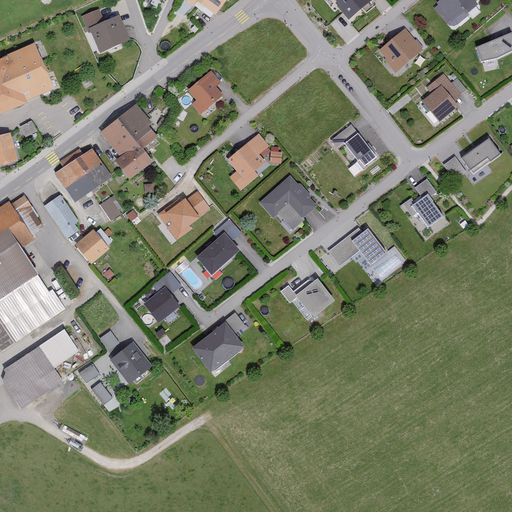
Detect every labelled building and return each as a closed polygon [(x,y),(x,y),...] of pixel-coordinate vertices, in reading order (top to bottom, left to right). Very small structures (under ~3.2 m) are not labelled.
[(246,0),(183,0),(213,20),(215,15),(218,17),(229,0),(241,0),(245,2),(246,0)] [(333,0),(340,6),(337,9),(349,22),(373,1),(371,0),(333,0)] [(435,10),(450,28),(457,27),(481,7),(477,3),(481,0),(443,0),(438,5),(439,7),(435,10)] [(131,43),(120,16),(105,23),(100,10),(81,18),(89,37),(93,35),(100,55),(131,43)] [(423,53),(405,31),(380,52),(387,61),(386,62),(396,75),(423,53)] [(483,63),(500,59),(511,53),(511,34),(478,49),(483,63)] [(0,115),(56,90),(35,45),(0,61),(0,115)] [(221,84),(210,72),(188,92),(197,102),(192,107),(200,117),(224,95),(217,87),(221,84)] [(427,89),(433,96),(424,103),(440,123),(459,108),(455,103),(462,97),(461,96),(466,91),(457,81),(452,85),(444,76),(427,89)] [(152,126),(136,106),(101,134),(120,159),(116,162),(131,181),(154,163),(144,149),(158,138),(150,128),(152,126)] [(357,134),(352,127),(331,142),(337,150),(357,134)] [(11,134),(0,137),(0,166),(18,162),(11,134)] [(379,159),(361,135),(346,146),(360,164),(362,162),(366,168),(379,159)] [(270,150),(259,137),(228,163),(245,183),(248,181),(251,185),(259,178),(255,174),(266,164),(261,158),(270,150)] [(503,155),(493,140),(462,160),(472,175),(503,155)] [(113,179),(93,150),(56,175),(76,204),(113,179)] [(282,155),(272,154),(271,166),(281,167),(282,155)] [(318,208),(290,178),(259,206),(274,221),(278,217),(292,232),(318,208)] [(415,189),(423,200),(416,205),(412,199),(402,205),(412,219),(420,213),(430,228),(444,218),(431,199),(437,194),(427,181),(415,189)] [(210,211),(197,193),(188,201),(187,199),(178,205),(177,203),(158,216),(177,242),(193,231),(190,227),(201,219),(200,218),(210,211)] [(10,205),(0,211),(0,353),(66,310),(54,293),(50,295),(47,290),(44,292),(36,279),(40,276),(23,250),(36,241),(19,215),(32,207),(26,198),(12,207),(10,205)] [(79,227),(60,198),(45,207),(64,236),(79,227)] [(120,214),(110,199),(99,206),(109,221),(120,214)] [(136,217),(133,212),(126,216),(130,222),(136,217)] [(215,236),(219,240),(197,259),(213,277),(242,252),(233,242),(241,235),(230,223),(215,236)] [(364,235),(359,229),(329,254),(341,268),(361,252),(373,267),(388,255),(368,231),(364,235)] [(111,251),(95,231),(76,247),(92,266),(111,251)] [(194,291),(203,283),(186,263),(177,271),(194,291)] [(153,287),(159,295),(144,306),(158,325),(181,308),(172,296),(182,288),(171,274),(153,287)] [(310,288),(302,277),(281,294),(290,305),(298,299),(313,320),(336,302),(320,281),(310,288)] [(111,308),(101,294),(93,300),(102,314),(111,308)] [(224,324),(225,325),(194,349),(213,374),(246,348),(234,333),(244,325),(236,314),(224,324)] [(113,329),(102,337),(110,349),(121,342),(113,329)] [(80,352),(65,331),(19,363),(33,384),(80,352)] [(153,368),(133,345),(111,364),(130,387),(153,368)] [(107,366),(99,356),(73,377),(92,400),(103,391),(97,384),(100,383),(94,376),(107,366)]
